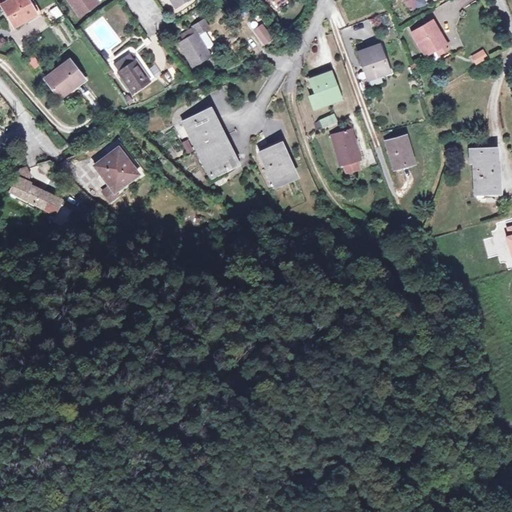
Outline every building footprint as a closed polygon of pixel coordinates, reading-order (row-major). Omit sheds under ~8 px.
[(11,0),(7,2),(1,6),(14,27),(35,14),(27,0),(11,0)] [(67,0),(79,17),(98,4),(95,0),(67,0)] [(170,0),(177,9),(191,0),(170,0)] [(402,0),(407,12),(417,8),(413,0),(402,0)] [(55,19),(62,15),(56,6),(49,10),(55,19)] [(209,30),(204,20),(193,27),(194,29),(196,33),(185,39),(178,44),(194,69),(212,58),(207,50),(199,37),(206,33),(209,30)] [(449,48),(432,20),(411,33),(425,56),(436,50),(439,55),(449,48)] [(253,29),(262,46),(272,40),(263,24),(253,29)] [(194,29),(183,35),(185,39),(196,33),(194,29)] [(213,45),(206,33),(199,37),(207,50),(213,47),(213,45)] [(379,46),(357,54),(367,81),(389,73),(379,46)] [(470,56),(476,65),(488,57),(482,49),(470,56)] [(129,54),(113,64),(118,71),(117,72),(132,95),(150,83),(135,60),(134,61),(129,54)] [(140,57),(135,60),(150,83),(156,79),(140,57)] [(70,60),(45,80),(60,99),(74,88),(71,85),(82,76),(70,60)] [(307,79),(313,96),(316,95),(310,81),(330,73),(328,70),(307,79)] [(330,73),(310,81),(316,95),(313,96),(310,97),(315,109),(341,99),(330,73)] [(85,80),(82,76),(71,85),(74,88),(85,80)] [(223,137),(210,110),(184,123),(198,150),(223,137)] [(333,115),(318,122),(322,129),(336,122),(333,115)] [(182,125),(174,128),(181,144),(189,141),(182,125)] [(351,130),(331,136),(340,166),(343,165),(346,174),(359,170),(356,162),(361,160),(358,152),(354,140),(351,130)] [(406,136),(386,142),(393,169),(414,164),(406,136)] [(238,165),(223,137),(198,150),(212,177),(238,165)] [(277,144),(259,153),(275,187),(296,178),(287,158),(284,159),(277,144)] [(138,174),(118,148),(94,166),(110,186),(102,192),(111,203),(119,197),(115,192),(138,174)] [(497,148),(470,150),(470,164),(473,164),(474,194),(498,193),(497,148)] [(26,167),(20,169),(9,191),(55,214),(51,221),(65,228),(73,210),(60,204),(62,200),(26,183),(30,175),(26,167)] [(483,239),(487,257),(496,255),(492,237),(483,239)]
